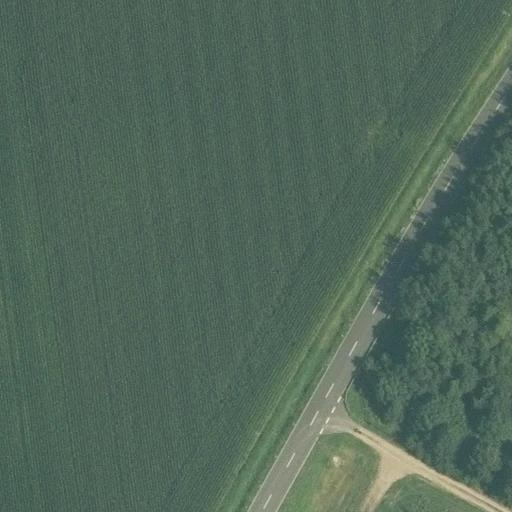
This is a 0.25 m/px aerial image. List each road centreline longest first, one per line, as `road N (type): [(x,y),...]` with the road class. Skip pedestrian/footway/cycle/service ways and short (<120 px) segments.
road 1 (unclassified): [(288,511),(402,304),(511,134)]
road 2 (track): [(484,511),(334,429)]
